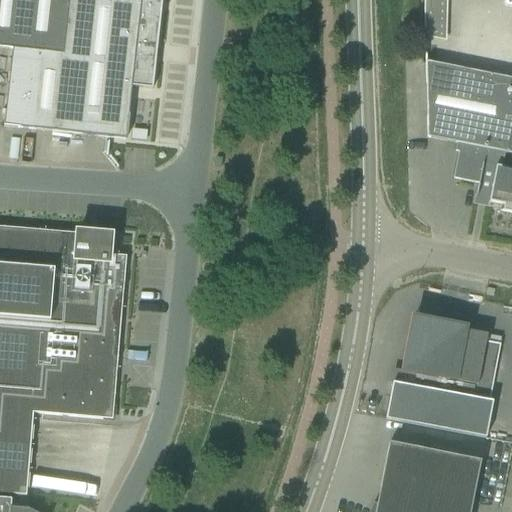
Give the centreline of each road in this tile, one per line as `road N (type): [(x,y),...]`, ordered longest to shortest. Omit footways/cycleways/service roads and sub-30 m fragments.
road 1 (unclassified): [(108,511),(165,405),(189,192)]
road 2 (tertiary): [(301,511),(347,362),(360,255)]
road 3 (tertiary): [(360,255),(360,0)]
road 4 (unclassified): [(189,192),(210,0)]
road 5 (unclassified): [(189,192),(0,178)]
road 6 (unclassified): [(511,276),(360,255)]
